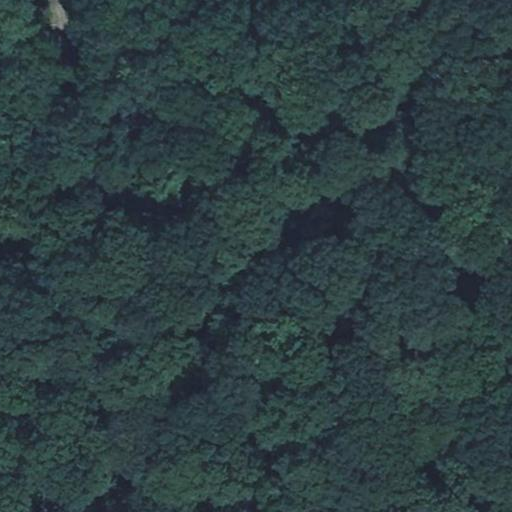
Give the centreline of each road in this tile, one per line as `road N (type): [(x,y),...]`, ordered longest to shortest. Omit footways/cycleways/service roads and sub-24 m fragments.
road 1 (track): [(209,511),(511,377)]
road 2 (track): [(51,0),(68,80),(45,121),(0,162)]
